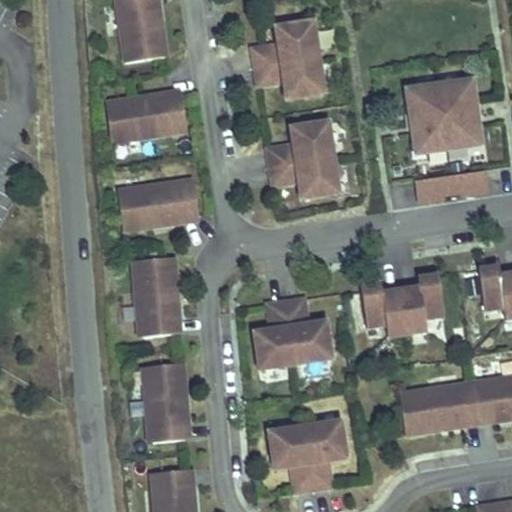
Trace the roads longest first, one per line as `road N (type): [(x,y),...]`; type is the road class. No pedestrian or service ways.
road 1 (tertiary): [(59,0),(105,511)]
road 2 (residential): [(228,246),(511,202)]
road 3 (residential): [(228,246),(209,275),(235,511)]
road 4 (residential): [(193,0),(228,246)]
road 5 (residential): [(392,511),(409,488),(439,474),(511,467)]
